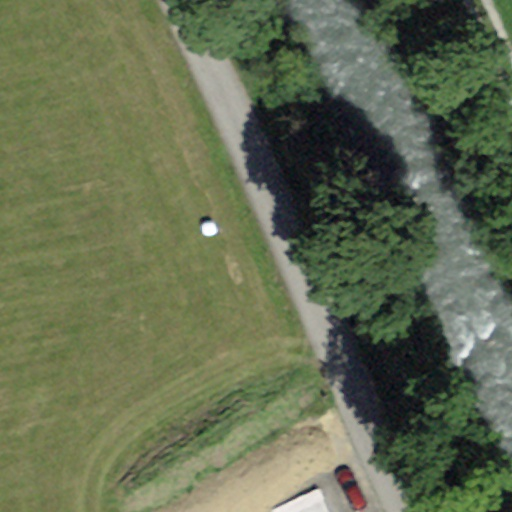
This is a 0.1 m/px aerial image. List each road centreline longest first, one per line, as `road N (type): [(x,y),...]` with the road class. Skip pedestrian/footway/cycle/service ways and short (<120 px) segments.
road 1 (unclassified): [(401,511),(153,0)]
road 2 (track): [(464,0),(511,113)]
